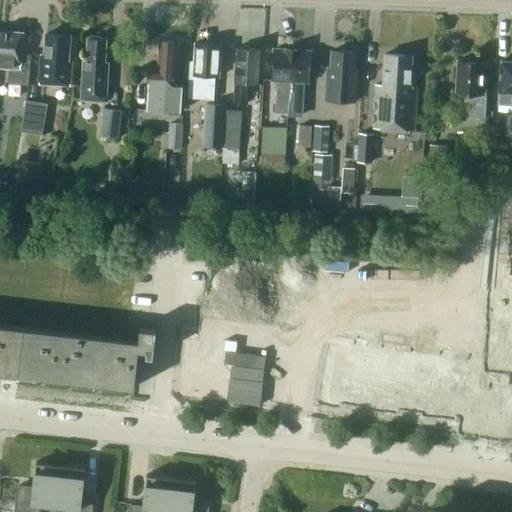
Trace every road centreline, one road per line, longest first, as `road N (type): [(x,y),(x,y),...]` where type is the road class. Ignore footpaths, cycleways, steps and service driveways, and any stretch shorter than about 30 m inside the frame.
road 1 (residential): [(511,474),(254,449)]
road 2 (residential): [(254,449),(0,415)]
